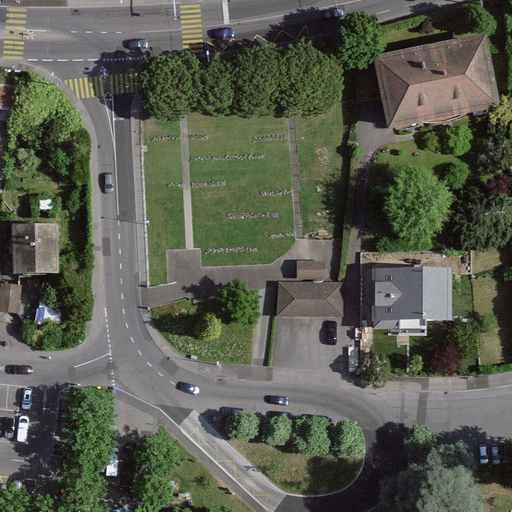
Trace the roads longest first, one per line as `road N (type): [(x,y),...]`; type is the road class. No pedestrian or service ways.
road 1 (residential): [(511,399),(355,401),(198,392),(170,383),(135,342),(127,312),(116,116),(101,43)]
road 2 (secondary): [(101,43),(216,33),(397,0)]
